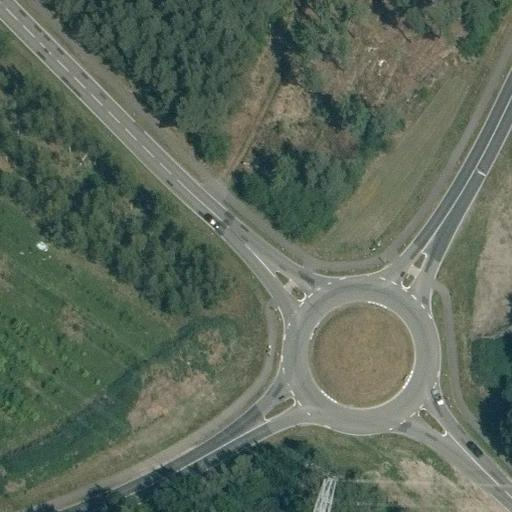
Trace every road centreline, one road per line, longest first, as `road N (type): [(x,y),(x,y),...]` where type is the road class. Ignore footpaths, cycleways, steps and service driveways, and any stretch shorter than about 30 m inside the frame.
road 1 (tertiary): [(0,0),(313,302)]
road 2 (tertiary): [(301,388),(207,450),(86,511)]
road 3 (tertiary): [(511,82),(392,297)]
road 4 (tertiary): [(405,394),(511,496)]
road 5 (tertiary): [(301,388),(314,403),(351,417),(390,407),(405,394)]
